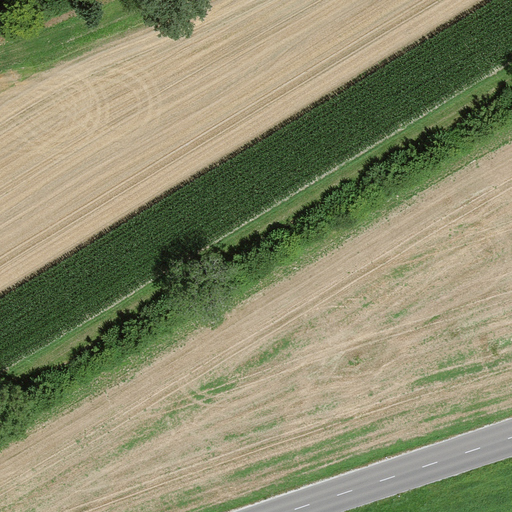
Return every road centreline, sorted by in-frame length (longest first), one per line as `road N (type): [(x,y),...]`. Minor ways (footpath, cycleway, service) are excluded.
road 1 (secondary): [(286,511),(511,437)]
road 2 (track): [(138,0),(0,55)]
